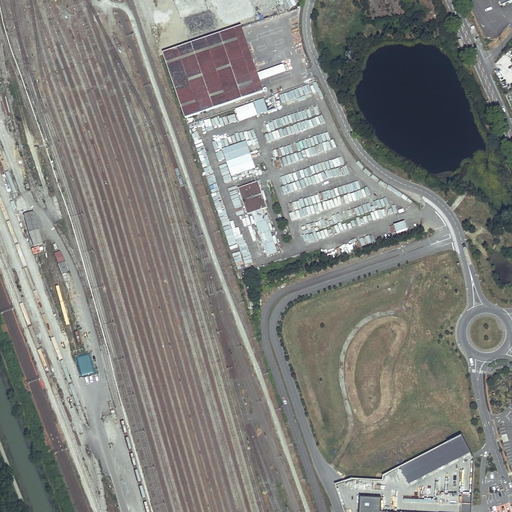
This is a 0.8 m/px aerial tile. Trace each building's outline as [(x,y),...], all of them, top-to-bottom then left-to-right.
[(264,92),(242,27),(164,53),(186,119),(245,98),(246,101),(263,95),(262,93),(264,92)] [(179,41),(181,47),(189,44),(187,39),(179,41)] [(234,109),(238,122),(268,112),(264,99),(234,109)] [(231,176),(256,168),(246,140),(222,149),(231,176)] [(259,182),(239,188),(248,215),(268,208),(259,182)] [(19,214),(27,211),(22,198),(15,200),(19,214)] [(24,214),(29,232),(38,230),(33,212),(24,214)] [(405,222),(394,226),(397,234),(408,229),(405,222)] [(58,263),(63,261),(60,251),(54,253),(58,263)] [(400,466),(410,484),(472,451),(463,434),(400,466)] [(461,511),(472,511),(473,494),(462,493),(461,511)] [(392,511),(381,511),(382,497),(361,496),(360,511),(392,511)]
